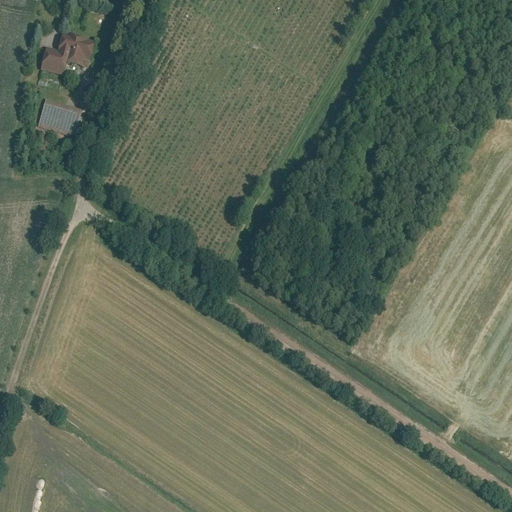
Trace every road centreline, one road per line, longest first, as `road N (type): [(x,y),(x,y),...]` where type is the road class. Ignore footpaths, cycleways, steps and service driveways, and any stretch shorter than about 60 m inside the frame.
road 1 (track): [(81,207),(511,496)]
road 2 (unclassified): [(121,0),(139,4),(73,214)]
road 3 (track): [(0,408),(73,214)]
